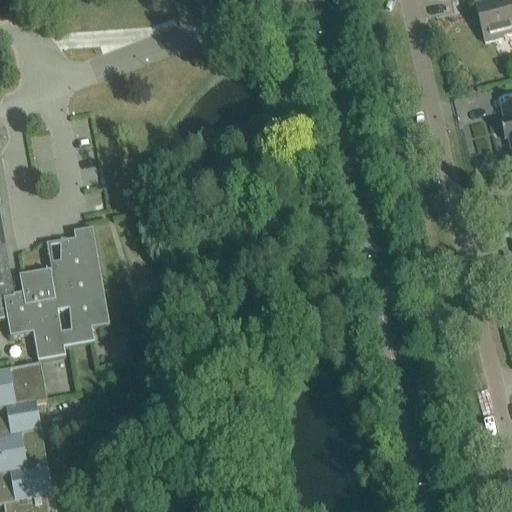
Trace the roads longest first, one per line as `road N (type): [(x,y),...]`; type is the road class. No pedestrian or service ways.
road 1 (tertiary): [(419,511),(305,0)]
road 2 (residential): [(511,456),(409,0)]
